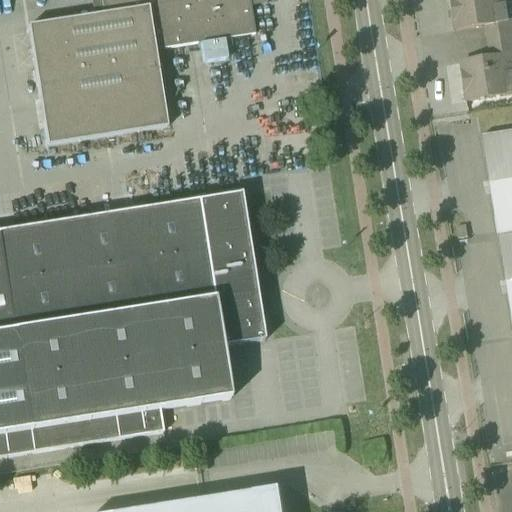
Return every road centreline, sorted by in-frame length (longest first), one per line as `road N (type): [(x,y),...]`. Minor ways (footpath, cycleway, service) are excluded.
road 1 (tertiary): [(419,327),(365,0)]
road 2 (tertiary): [(461,511),(419,327)]
road 3 (tertiary): [(419,327),(416,354),(440,511)]
